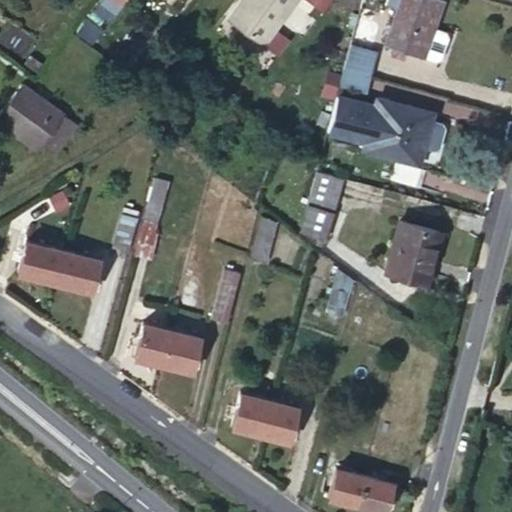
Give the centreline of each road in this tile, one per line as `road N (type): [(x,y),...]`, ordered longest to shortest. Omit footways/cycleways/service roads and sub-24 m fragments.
road 1 (unclassified): [(0,309),(286,511)]
road 2 (unclassified): [(431,511),(511,198)]
road 3 (secondary): [(152,511),(0,387)]
